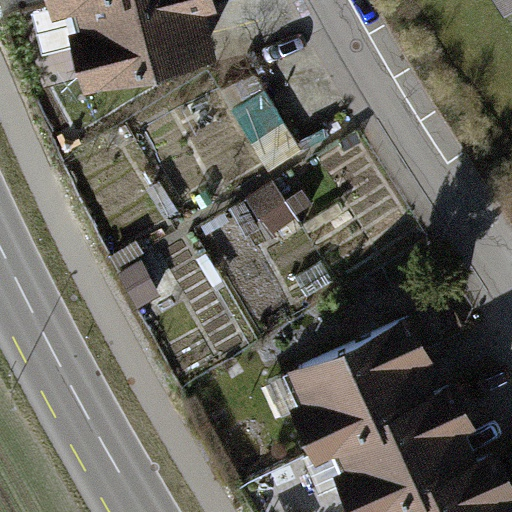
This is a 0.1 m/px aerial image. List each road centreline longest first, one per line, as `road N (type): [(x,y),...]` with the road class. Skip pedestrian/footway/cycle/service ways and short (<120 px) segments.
road 1 (residential): [(345,0),(399,105),(511,282)]
road 2 (secondary): [(0,246),(139,511)]
